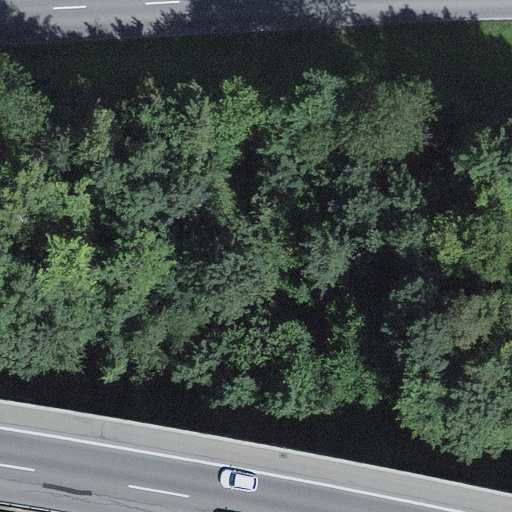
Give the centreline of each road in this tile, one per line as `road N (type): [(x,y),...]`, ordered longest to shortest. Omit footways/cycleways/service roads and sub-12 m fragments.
road 1 (motorway): [(270,511),(0,465)]
road 2 (tertiary): [(0,13),(243,0)]
